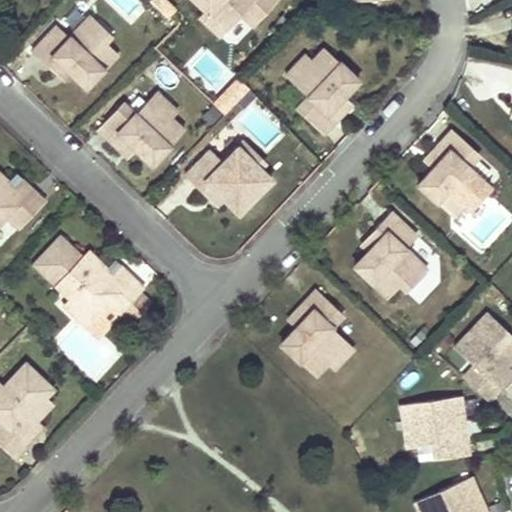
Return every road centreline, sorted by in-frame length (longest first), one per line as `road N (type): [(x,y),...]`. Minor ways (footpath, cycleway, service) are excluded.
road 1 (residential): [(219,301),(429,84),(443,59),(446,0)]
road 2 (residential): [(0,92),(219,301)]
road 3 (residential): [(22,511),(219,301)]
